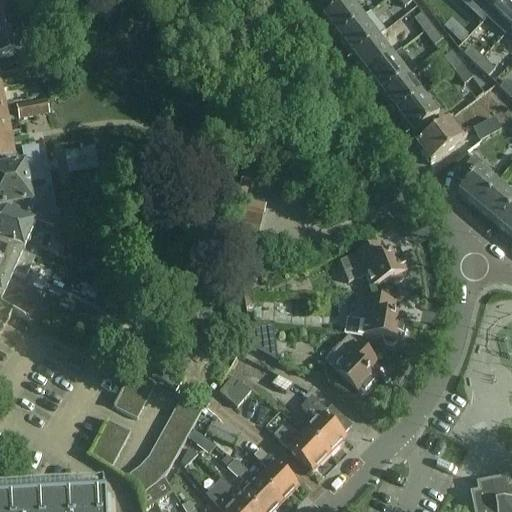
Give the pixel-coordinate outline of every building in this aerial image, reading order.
[(408,0),(396,0),(404,10),(412,4),(408,0)] [(476,0),(492,14),(505,0),(476,0)] [(511,0),(505,0),(492,14),(510,31),(511,29),(511,0)] [(321,21),(337,41),(362,21),(347,1),(321,21)] [(0,35),(20,31),(16,6),(0,9),(0,35)] [(362,21),(337,41),(352,60),(377,40),(385,34),(370,15),(362,21)] [(421,16),(414,22),(424,35),(431,30),(421,16)] [(431,30),(424,35),(434,49),(441,43),(431,30)] [(20,31),(0,35),(0,60),(25,56),(20,31)] [(352,60),(367,79),(392,59),(377,40),(352,60)] [(470,49),(463,56),(475,68),(482,61),(470,49)] [(392,59),(367,79),(382,98),(407,79),(415,72),(400,53),(392,59)] [(451,55),(443,61),(453,74),(461,68),(451,55)] [(482,61),(475,68),(488,80),(494,73),(482,61)] [(461,68),(453,74),(463,87),(471,81),(461,68)] [(382,98),(397,118),(422,98),(407,79),(382,98)] [(511,89),(506,84),(499,91),(511,102),(511,100),(511,89)] [(412,138),(423,129),(438,118),(422,98),(397,118),(412,138)] [(18,122),(47,117),(44,104),(15,109),(18,122)] [(7,114),(0,114),(0,133),(10,131),(7,114)] [(466,140),(458,129),(452,121),(442,129),(416,149),(430,167),(466,140)] [(480,144),(501,133),(494,121),(473,132),(480,144)] [(10,131),(0,133),(0,151),(13,149),(10,131)] [(13,149),(0,151),(0,174),(27,169),(37,167),(41,166),(37,150),(24,153),(14,154),(13,149)] [(457,196),(477,212),(498,187),(479,171),(482,167),(473,159),(455,180),(464,188),(457,196)] [(27,169),(0,174),(0,215),(32,209),(28,188),(40,186),(44,185),(41,166),(37,167),(27,169)] [(477,212),(496,228),(511,208),(511,198),(498,187),(477,212)] [(265,208),(236,201),(227,240),(255,247),(265,208)] [(511,208),(496,228),(511,241),(511,208)] [(0,246),(23,256),(36,226),(53,232),(60,216),(32,209),(0,215),(0,246)] [(0,246),(0,273),(13,279),(25,284),(35,261),(23,256),(0,246)] [(381,247),(339,264),(347,286),(365,278),(370,290),(389,283),(394,286),(402,283),(403,277),(406,275),(398,254),(386,259),(381,247)] [(128,269),(119,291),(142,301),(151,279),(128,269)] [(0,273),(0,303),(12,281),(13,279),(0,273)] [(250,286),(241,288),(243,299),(251,298),(250,286)] [(30,323),(39,302),(24,295),(16,315),(30,323)] [(251,298),(243,299),(245,311),(253,310),(251,298)] [(394,306),(356,299),(351,322),(364,324),(362,337),(382,341),(384,346),(393,348),(397,343),(400,344),(405,321),(392,319),(394,306)] [(273,330),(255,327),(247,329),(249,340),(257,339),(274,339),(273,330)] [(376,366),(348,338),(332,355),(342,364),(332,373),(347,388),(346,394),(352,399),(358,398),(360,401),(376,384),(367,376),(376,366)] [(155,388),(133,376),(115,411),(136,422),(155,388)] [(276,379),(271,387),(286,396),(291,387),(276,379)] [(237,412),(251,396),(232,381),(219,396),(237,412)] [(350,429),(330,410),(326,414),(312,400),(301,411),(314,425),(304,435),(328,458),(344,441),(342,439),(350,429)] [(149,492),(155,488),(162,480),(168,474),(200,415),(179,403),(148,460),(139,470),(128,477),(142,497),(149,492)] [(212,423),(206,435),(234,449),(240,437),(212,423)] [(130,435),(109,424),(90,458),(112,470),(130,435)] [(194,432),(187,440),(199,449),(206,441),(194,432)] [(311,476),(328,458),(304,435),(293,446),(279,433),(273,439),(311,476)] [(188,451),(179,467),(185,473),(198,460),(188,451)] [(266,474),(256,484),(280,507),(296,490),(259,454),(253,461),(266,474)] [(234,464),(227,472),(237,482),(239,480),(243,485),(233,495),(239,500),(250,511),(275,511),(280,507),(256,484),(242,471),(234,464)] [(149,492),(156,506),(172,496),(162,480),(155,488),(149,492)] [(477,495),(471,496),(473,511),(511,511),(511,487),(509,489),(508,482),(475,489),(477,495)] [(221,483),(205,499),(218,511),(250,511),(239,500),(233,495),(226,488),(221,483)] [(137,500),(140,511),(145,511),(156,506),(149,492),(142,497),(138,500),(137,500)] [(0,511),(110,511),(110,499),(0,503),(0,511)]
